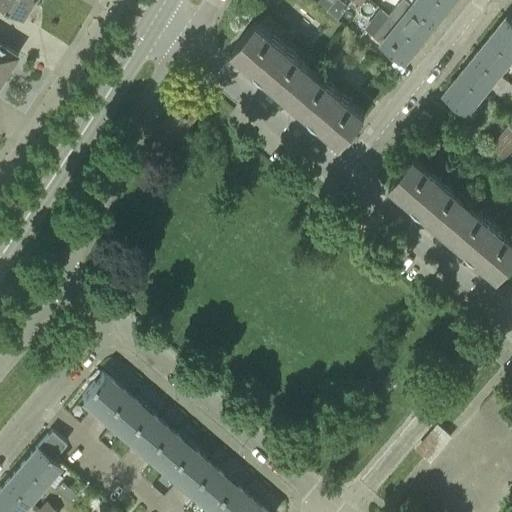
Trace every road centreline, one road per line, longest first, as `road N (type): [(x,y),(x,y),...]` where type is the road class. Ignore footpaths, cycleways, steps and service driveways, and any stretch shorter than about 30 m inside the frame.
road 1 (tertiary): [(0,257),(154,20)]
road 2 (residential): [(325,504),(116,324)]
road 3 (residential): [(56,282),(188,43)]
road 4 (residential): [(341,176),(485,0)]
road 5 (residential): [(505,321),(341,176)]
road 6 (residential): [(117,0),(0,179)]
road 7 (residential): [(341,176),(188,43)]
road 8 (residential): [(116,324),(0,456)]
